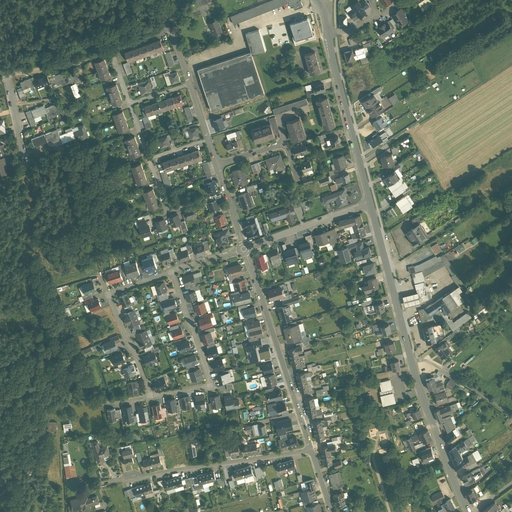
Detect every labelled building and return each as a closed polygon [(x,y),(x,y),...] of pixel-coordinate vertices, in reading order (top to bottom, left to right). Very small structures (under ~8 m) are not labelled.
[(300,0),(272,0),(231,17),(234,24),(288,3),(289,3),(291,8),(293,7),(295,10),(303,7),(300,0)] [(433,0),(432,0),(421,7),(424,11),(435,3),(433,0)] [(365,1),(360,4),(364,10),(369,6),(365,1)] [(353,9),(348,13),(351,18),(357,14),(358,17),(360,16),(361,17),(365,14),(364,13),(365,12),(364,10),(360,4),(358,2),(351,7),(353,9)] [(400,9),(397,11),(397,13),(393,15),(398,21),(399,23),(399,22),(400,22),(400,23),(404,23),(408,21),(400,9)] [(214,22),(213,17),(208,19),(211,28),(219,26),(217,21),(214,22)] [(313,30),(309,19),(308,19),(308,18),(306,18),(298,20),(292,22),(292,23),(291,24),(291,25),(290,25),(293,36),(295,43),(297,42),(298,43),(313,38),(313,37),(316,36),(313,29),(313,30)] [(387,22),(382,25),(388,34),(393,31),(392,29),(387,22)] [(382,25),(377,28),(382,36),(383,38),(388,34),(382,25)] [(219,26),(211,28),(214,36),(222,33),(219,26)] [(259,30),(245,34),(252,55),(265,52),(265,51),(259,30)] [(354,35),(348,40),(350,46),(357,44),(354,35)] [(164,50),(160,40),(153,42),(157,52),(164,50)] [(157,52),(153,42),(146,45),(149,54),(157,52)] [(149,54),(146,45),(139,47),(142,57),(149,54)] [(142,57),(139,47),(132,50),(135,59),(142,57)] [(363,48),(355,50),(356,53),(353,54),(355,59),(360,57),(366,56),(365,55),(363,48)] [(135,59),(132,50),(125,52),(128,62),(135,59)] [(352,50),(344,53),(347,61),(355,59),(353,54),(352,50)] [(315,51),(305,54),(310,74),(320,72),(315,51)] [(170,52),(165,53),(170,67),(175,65),(170,52)] [(250,52),(198,69),(211,111),(264,93),(250,52)] [(366,56),(360,57),(362,64),(373,60),(372,57),(376,56),(375,52),(365,55),(366,56)] [(105,58),(94,62),(95,62),(101,79),(100,80),(101,80),(105,78),(110,77),(111,76),(110,76),(104,59),(105,59),(105,58)] [(128,62),(123,64),(127,75),(132,73),(128,62)] [(82,82),(77,71),(72,73),(72,74),(75,81),(76,83),(76,84),(82,82)] [(177,72),(168,75),(171,84),(180,81),(177,72)] [(61,73),(48,78),(50,82),(51,86),(64,80),(63,78),(61,73)] [(47,75),(34,80),(36,85),(37,87),(50,82),(48,78),(47,75)] [(33,77),(20,82),(22,87),(23,90),(36,85),(34,80),(33,77)] [(149,82),(139,85),(142,94),(150,91),(148,85),(150,85),(149,82)] [(71,85),(65,88),(66,91),(67,90),(71,99),(81,95),(76,84),(76,83),(71,85)] [(116,83),(106,87),(107,87),(113,105),(114,105),(119,103),(123,102),(122,101),(116,84),(116,83)] [(323,84),(316,86),(317,88),(314,89),(314,90),(314,93),(325,90),(323,84)] [(373,94),(363,101),(367,109),(378,102),(373,94)] [(180,95),(173,97),(176,106),(182,104),(183,104),(183,102),(182,99),(180,95),(179,95),(180,95)] [(394,95),(389,98),(394,105),(399,102),(394,95)] [(173,97),(166,100),(169,109),(176,106),(173,97)] [(327,97),(316,101),(324,129),(335,126),(327,97)] [(275,108),(272,109),(274,115),(308,104),(306,98),(275,108)] [(166,100),(159,102),(162,111),(169,109),(166,100)] [(367,109),(372,116),(384,108),(379,101),(378,102),(367,109)] [(159,102),(152,104),(154,113),(162,111),(159,102)] [(58,103),(45,108),(47,113),(48,116),(61,111),(58,103)] [(152,104),(145,107),(145,106),(144,106),(147,116),(148,116),(148,115),(154,113),(152,104)] [(44,105),(31,110),(34,118),(47,113),(45,108),(44,105)] [(117,113),(113,114),(113,115),(119,132),(124,131),(129,129),(128,129),(122,111),(123,111),(122,111),(117,113)] [(280,133),(275,117),(269,119),(270,124),(274,135),(280,133)] [(377,120),(373,123),(377,129),(382,126),(386,124),(382,117),(377,120)] [(221,118),(213,121),(214,125),(216,130),(220,128),(221,129),(224,128),(224,127),(221,118)] [(300,119),(287,123),(293,141),(305,138),(300,119)] [(78,126),(80,130),(73,132),(76,138),(77,140),(85,137),(85,138),(88,137),(83,124),(78,126)] [(270,124),(252,130),(256,143),(275,136),(274,135),(270,124)] [(196,127),(188,130),(191,139),(199,136),(196,127)] [(73,130),(60,135),(61,140),(63,143),(76,138),(73,132),(73,130)] [(58,132),(45,137),(47,141),(48,145),(61,140),(60,135),(58,132)] [(385,132),(380,135),(383,140),(386,137),(388,136),(385,132)] [(44,134),(31,139),(34,147),(47,141),(45,137),(44,134)] [(383,140),(380,135),(378,136),(374,139),(368,143),(371,147),(381,141),(383,140)] [(135,136),(125,139),(125,140),(131,157),(131,158),(133,157),(138,155),(141,154),(134,137),(135,137),(135,136)] [(338,136),(330,139),(331,143),(324,145),(325,148),(340,144),(338,136)] [(166,137),(158,139),(161,148),(169,146),(166,137)] [(237,141),(231,143),(231,141),(228,141),(229,144),(226,144),(229,152),(239,148),(237,141)] [(301,145),(293,147),(296,156),(307,152),(305,144),(301,145)] [(398,145),(391,147),(392,154),(398,152),(397,149),(399,149),(398,145)] [(198,150),(191,153),(194,161),(201,159),(201,160),(202,160),(198,150)] [(191,153),(184,155),(186,163),(187,164),(194,161),(191,153)] [(391,154),(380,157),(383,167),(394,164),(391,154)] [(184,155),(177,157),(180,166),(187,164),(186,163),(184,155)] [(280,155),(266,160),(269,169),(275,167),(276,172),(277,171),(284,168),(280,155)] [(343,155),(333,158),(336,169),(336,170),(341,168),(346,167),(343,155)] [(177,157),(170,160),(173,168),(180,166),(177,157)] [(170,160),(163,162),(163,161),(163,163),(164,166),(165,168),(166,171),(173,168),(170,160)] [(309,161),(301,164),(303,172),(312,169),(309,161)] [(141,163),(131,167),(132,167),(138,184),(137,184),(137,185),(142,183),(147,182),(147,181),(141,164),(141,163)] [(243,168),(233,171),(236,179),(234,180),(236,187),(248,183),(243,168)] [(399,178),(394,171),(384,178),(389,185),(398,179),(399,178)] [(348,173),(340,175),(341,178),(335,179),(337,183),(350,180),(348,173)] [(302,179),(304,184),(312,181),(310,176),(302,179)] [(328,176),(320,179),(322,185),(330,182),(328,176)] [(389,185),(388,185),(392,190),(402,184),(398,179),(389,185)] [(212,181),(205,184),(206,186),(205,187),(206,190),(207,191),(208,194),(209,194),(215,192),(218,191),(214,181),(212,181)] [(402,184),(392,190),(395,195),(401,191),(405,189),(402,184)] [(153,188),(143,192),(149,210),(159,207),(159,206),(153,189),(153,188)] [(345,190),(323,198),(324,203),(336,199),(338,207),(347,204),(344,196),(347,195),(345,190)] [(248,193),(239,196),(243,210),(251,207),(248,197),(250,197),(248,193)] [(404,196),(396,202),(400,206),(408,201),(405,196),(404,196)] [(217,200),(208,203),(210,210),(219,207),(217,200)] [(408,201),(400,206),(403,211),(412,206),(408,201)] [(292,206),(270,214),(272,219),(287,214),(289,223),(295,221),(292,213),(294,212),(292,206)] [(197,216),(194,207),(184,211),(185,213),(187,219),(188,219),(189,219),(191,219),(192,218),(197,216)] [(178,214),(170,217),(172,224),(177,226),(178,224),(180,224),(181,224),(180,222),(178,214)] [(217,216),(215,217),(218,226),(226,223),(223,214),(217,216)] [(360,216),(347,220),(348,224),(349,225),(352,224),(353,228),(363,225),(360,216)] [(417,216),(412,219),(415,225),(421,221),(417,216)] [(243,222),(245,228),(256,224),(254,218),(247,220),(243,222)] [(144,219),(137,221),(139,227),(146,225),(144,219)] [(164,219),(155,222),(157,228),(158,231),(159,231),(167,228),(164,219)] [(146,225),(139,227),(143,237),(152,234),(148,224),(146,225)] [(245,228),(247,233),(258,229),(256,224),(245,228)] [(428,237),(419,224),(407,231),(416,245),(428,237)] [(363,225),(353,228),(354,232),(351,233),(352,238),(356,237),(365,234),(363,225)] [(228,229),(215,234),(218,245),(219,246),(222,245),(222,244),(228,242),(227,239),(226,238),(226,237),(226,236),(230,235),(228,229)] [(247,233),(249,239),(260,235),(258,229),(247,233)] [(332,230),(316,236),(318,244),(330,240),(331,243),(336,241),(335,237),(332,230)] [(310,234),(305,236),(307,243),(309,242),(310,244),(313,243),(310,234)] [(210,249),(208,240),(202,242),(203,245),(205,251),(210,249)] [(362,241),(356,243),(356,241),(349,243),(346,245),(347,247),(348,249),(356,247),(362,245),(362,241)] [(307,243),(300,245),(304,259),(314,256),(310,244),(309,242),(307,243)] [(441,251),(437,243),(432,247),(436,254),(441,251)] [(461,243),(455,247),(458,253),(461,251),(460,250),(464,248),(461,243)] [(203,245),(194,248),(197,256),(206,253),(205,251),(203,245)] [(347,247),(338,250),(340,258),(341,263),(351,260),(348,249),(347,247)] [(363,248),(361,249),(363,257),(371,255),(369,247),(363,248)] [(277,248),(268,251),(271,259),(272,264),(281,261),(280,259),(279,254),(277,248)] [(287,250),(285,250),(285,252),(288,263),(298,260),(295,253),(294,248),(287,250)] [(361,249),(358,250),(359,251),(354,252),(356,259),(363,257),(361,249)] [(187,250),(178,253),(181,261),(190,258),(188,254),(187,250)] [(169,252),(160,255),(163,263),(166,262),(166,263),(169,262),(169,261),(172,260),(171,259),(169,252)] [(452,267),(444,254),(440,257),(442,260),(445,265),(448,269),(452,267)] [(263,255),(259,256),(255,257),(258,269),(259,269),(260,270),(267,267),(265,261),(263,255)] [(153,256),(147,258),(152,273),(155,272),(154,269),(157,268),(155,262),(153,256)] [(435,256),(419,264),(422,270),(426,268),(438,262),(436,258),(435,256)] [(147,258),(142,260),(143,266),(145,271),(148,271),(149,274),(152,273),(147,258)] [(442,260),(426,268),(429,274),(445,265),(442,260)] [(136,262),(130,264),(135,279),(138,278),(137,274),(140,273),(138,268),(136,262)] [(374,263),(364,266),(366,273),(376,271),(374,263)] [(130,264),(124,266),(126,272),(128,277),(131,276),(132,280),(135,279),(130,264)] [(240,265),(229,268),(230,272),(229,274),(229,276),(237,274),(242,273),(240,265)] [(458,275),(452,267),(448,269),(454,278),(458,275)] [(119,269),(113,271),(116,282),(122,280),(121,276),(119,269)] [(415,272),(412,273),(414,280),(423,277),(423,276),(421,270),(415,272)] [(113,271),(106,274),(108,280),(110,284),(116,282),(113,271)] [(193,274),(183,277),(186,286),(193,284),(196,283),(194,278),(193,274)] [(376,277),(368,279),(369,281),(369,284),(371,289),(379,287),(376,277)] [(238,281),(234,282),(236,290),(246,287),(245,279),(238,281)] [(92,282),(83,286),(86,294),(91,292),(96,290),(92,282)] [(163,282),(155,285),(158,294),(167,291),(163,282)] [(426,286),(416,289),(417,292),(420,303),(424,302),(432,297),(429,285),(426,286)] [(458,286),(426,308),(432,316),(434,315),(440,311),(442,315),(445,313),(464,300),(458,292),(461,291),(458,286)] [(281,287),(268,291),(271,300),(282,297),(284,296),(283,293),(284,293),(283,290),(282,290),(281,287)] [(191,292),(185,294),(188,301),(197,298),(195,291),(191,292)] [(239,295),(235,296),(237,304),(251,300),(249,292),(239,295)] [(409,294),(403,296),(405,307),(412,305),(420,303),(417,292),(409,294)] [(131,302),(127,293),(119,297),(123,306),(126,304),(131,302)] [(291,298),(283,300),(284,304),(294,301),(294,303),(300,301),(298,296),(291,298)] [(174,298),(163,301),(165,310),(177,306),(174,298)] [(94,300),(88,303),(91,310),(101,306),(98,299),(94,300)] [(199,304),(194,305),(197,314),(206,311),(204,302),(199,304)] [(382,302),(374,304),(376,309),(376,312),(385,310),(382,302)] [(288,305),(277,308),(281,321),(292,318),(288,305)] [(243,309),(245,318),(257,315),(255,306),(248,308),(243,309)] [(426,308),(419,310),(422,322),(425,321),(432,316),(426,308)] [(126,313),(124,314),(125,317),(125,319),(125,321),(137,316),(134,310),(133,310),(126,313)] [(440,311),(434,315),(438,320),(443,317),(442,315),(440,311)] [(170,314),(167,315),(167,316),(169,324),(179,321),(176,312),(170,314)] [(453,322),(449,325),(453,331),(470,318),(466,313),(453,322)] [(137,316),(125,321),(126,323),(128,324),(129,327),(132,326),(138,323),(139,323),(137,316)] [(205,318),(199,320),(202,328),(212,325),(210,317),(210,316),(205,318)] [(254,322),(247,323),(248,324),(249,330),(261,328),(259,320),(254,322)] [(442,322),(432,325),(435,335),(440,334),(440,336),(441,336),(445,335),(442,322)] [(380,323),(371,325),(374,334),(376,333),(376,332),(382,331),(381,326),(380,323)] [(291,326),(284,327),(286,335),(300,331),(298,324),(296,324),(291,326)] [(381,326),(382,331),(376,332),(376,333),(377,335),(390,332),(388,324),(381,326)] [(432,325),(423,327),(427,343),(436,340),(435,338),(435,335),(432,325)] [(179,329),(172,331),(174,338),(183,335),(181,328),(179,329)] [(261,328),(249,330),(251,337),(251,338),(257,336),(263,335),(261,328)] [(142,331),(137,334),(140,341),(149,337),(148,337),(146,330),(142,331)] [(300,331),(286,335),(288,342),(294,340),(300,339),(302,339),(300,331)] [(206,333),(201,335),(204,343),(212,340),(210,332),(206,333)] [(149,337),(140,341),(139,341),(142,348),(144,347),(152,344),(149,337),(148,337),(149,337)] [(447,337),(439,343),(441,345),(446,341),(449,339),(447,337)] [(249,341),(245,342),(246,345),(253,343),(254,346),(255,345),(256,348),(262,346),(261,339),(258,339),(249,341)] [(111,341),(103,344),(107,352),(117,348),(116,346),(115,345),(114,343),(115,342),(114,340),(111,341)] [(182,342),(178,344),(178,345),(180,352),(191,349),(191,348),(189,343),(188,342),(186,342),(186,341),(182,342)] [(441,345),(435,349),(442,358),(449,353),(446,348),(450,345),(446,341),(441,345)] [(393,342),(385,344),(387,352),(395,350),(393,342)] [(246,345),(245,345),(247,350),(250,349),(252,355),(249,356),(250,361),(259,359),(256,348),(255,345),(254,346),(253,343),(246,345)] [(262,346),(256,348),(259,359),(264,358),(270,356),(271,356),(269,345),(262,346)] [(216,346),(207,349),(210,357),(219,353),(216,346)] [(296,348),(288,350),(290,358),(298,357),(297,352),(296,348)] [(152,353),(143,357),(147,365),(150,363),(151,364),(154,363),(154,362),(157,360),(154,352),(152,353)] [(122,353),(112,357),(115,365),(117,364),(125,361),(122,353)] [(195,354),(184,358),(186,365),(186,366),(193,363),(196,362),(197,361),(195,354)] [(298,357),(290,358),(292,367),(300,365),(298,357)] [(222,359),(212,362),(215,369),(223,367),(224,366),(222,359)] [(398,360),(391,362),(392,368),(393,370),(396,369),(400,369),(398,360)] [(272,362),(263,364),(263,368),(264,372),(274,370),(272,362)] [(128,366),(122,369),(125,377),(136,372),(135,370),(134,367),(133,365),(128,366)] [(196,370),(190,372),(192,380),(202,377),(200,369),(196,370)] [(218,375),(220,382),(233,379),(233,376),(230,377),(229,373),(229,372),(222,374),(218,375)] [(274,373),(265,375),(268,386),(277,383),(274,373)] [(304,373),(296,375),(298,383),(306,381),(304,373)] [(164,377),(158,380),(155,381),(158,389),(167,386),(164,377)] [(440,382),(436,383),(434,377),(425,379),(429,390),(439,387),(443,385),(442,381),(440,382)] [(390,380),(379,382),(381,391),(379,391),(380,395),(383,405),(395,402),(393,393),(394,392),(393,388),(392,388),(390,380)] [(455,383),(449,380),(446,385),(447,386),(452,389),(455,383)] [(137,381),(127,383),(130,394),(139,393),(138,387),(139,386),(137,381)] [(306,381),(298,383),(300,392),(308,390),(308,387),(306,381)] [(277,390),(271,391),(271,393),(269,396),(274,399),(283,397),(281,390),(280,389),(279,389),(277,390)] [(436,394),(435,394),(438,403),(446,400),(445,395),(446,394),(445,391),(436,394)] [(204,395),(195,396),(196,398),(197,407),(198,409),(202,408),(202,407),(206,406),(205,401),(204,395)] [(219,395),(211,396),(212,402),(213,407),(221,406),(219,395)] [(232,395),(225,396),(227,408),(239,406),(238,399),(233,400),(232,395)] [(190,401),(189,396),(181,398),(181,399),(183,408),(191,406),(190,401)] [(313,397),(305,399),(307,408),(315,406),(313,397)] [(175,398),(166,400),(168,411),(177,409),(176,405),(175,398)] [(285,403),(277,406),(279,413),(287,410),(285,403)] [(159,404),(152,406),(155,417),(162,416),(163,416),(161,407),(161,406),(159,404)] [(141,405),(138,405),(140,419),(141,421),(149,420),(146,407),(142,408),(141,405)] [(124,414),(126,421),(134,420),(133,415),(132,406),(123,408),(124,414)] [(315,406),(307,408),(309,417),(317,415),(316,410),(315,406)] [(449,406),(439,410),(442,416),(452,412),(451,411),(449,406)] [(115,408),(107,409),(109,421),(117,420),(117,418),(115,410),(115,408)] [(419,409),(405,414),(407,418),(410,417),(409,415),(412,414),(414,419),(422,416),(419,409)] [(439,409),(434,411),(439,422),(442,421),(445,420),(444,418),(443,417),(442,417),(442,416),(439,410),(439,409)] [(449,418),(447,417),(444,418),(445,420),(442,421),(443,424),(443,423),(443,424),(444,424),(445,427),(452,425),(452,424),(449,418)] [(291,419),(277,422),(278,430),(279,431),(286,430),(292,429),(291,419)] [(321,421),(313,423),(314,431),(323,430),(322,426),(321,421)] [(55,432),(54,422),(46,422),(47,432),(55,432)] [(63,424),(64,431),(68,431),(68,427),(71,426),(71,423),(63,424)] [(258,423),(245,426),(246,431),(251,430),(252,435),(256,434),(255,430),(259,429),(258,426),(258,423)] [(452,425),(445,427),(448,433),(455,427),(453,424),(452,424),(452,425)] [(323,430),(314,431),(316,440),(324,439),(323,430)] [(428,430),(419,433),(421,437),(422,440),(423,442),(432,439),(428,430)] [(452,431),(443,438),(447,443),(456,436),(452,431)] [(408,444),(405,445),(408,451),(414,449),(415,449),(412,441),(418,439),(421,437),(419,433),(406,439),(408,444)] [(281,438),(280,439),(281,443),(280,444),(281,448),(289,445),(287,439),(287,436),(281,438)] [(287,439),(289,445),(290,447),(298,444),(296,436),(287,439)] [(468,437),(463,441),(467,447),(472,443),(468,437)] [(201,438),(188,441),(191,456),(196,455),(194,445),(202,444),(201,438)] [(463,441),(455,447),(459,453),(467,447),(463,441)] [(105,442),(102,443),(103,447),(100,448),(94,449),(98,462),(103,461),(102,456),(109,454),(107,446),(106,446),(105,442)] [(256,442),(243,444),(243,445),(244,451),(245,453),(261,451),(260,446),(256,447),(256,442)] [(238,444),(229,445),(231,454),(239,453),(238,444)] [(329,446),(321,447),(322,456),(331,454),(330,450),(329,446)] [(425,449),(421,450),(423,455),(425,460),(425,461),(434,458),(433,454),(434,453),(431,447),(425,449)] [(459,453),(455,447),(449,451),(455,464),(459,461),(462,459),(459,453)] [(477,450),(470,454),(472,457),(475,461),(481,457),(480,454),(477,450)] [(64,465),(70,464),(68,453),(62,454),(64,465)] [(331,454),(322,456),(324,465),(332,463),(331,454)] [(125,457),(123,458),(125,466),(134,464),(131,456),(131,455),(125,457)] [(159,456),(151,459),(153,467),(161,464),(159,456)] [(467,456),(461,461),(464,466),(466,464),(467,466),(471,463),(467,456)] [(151,459),(143,461),(145,469),(153,467),(151,459)] [(294,459),(285,462),(288,470),(296,467),(294,459)] [(459,462),(455,464),(454,465),(456,471),(464,466),(461,461),(459,462)] [(285,462),(277,464),(279,472),(288,470),(285,462)] [(70,464),(64,465),(67,477),(75,475),(73,465),(71,465),(70,464)] [(251,465),(242,468),(245,476),(252,474),(253,474),(251,465)] [(263,465),(254,467),(257,477),(263,476),(262,474),(265,473),(263,465)] [(242,468),(234,470),(236,478),(245,476),(242,468)] [(216,479),(214,471),(205,473),(208,482),(212,480),(216,479)] [(339,471),(329,474),(333,488),(343,485),(339,471)] [(480,471),(472,475),(474,479),(482,475),(480,471)] [(471,472),(462,477),(466,484),(474,479),(472,475),(471,472)] [(205,473),(193,477),(195,485),(208,482),(205,473)] [(180,477),(172,479),(175,487),(183,485),(180,477)] [(172,479),(164,481),(166,489),(175,487),(172,479)] [(314,479),(306,481),(308,489),(313,487),(316,487),(314,479)] [(151,483),(143,485),(145,494),(153,491),(151,483)] [(143,485),(134,488),(136,494),(136,496),(141,495),(145,494),(143,485)] [(303,490),(302,490),(304,500),(309,498),(316,496),(313,487),(308,489),(303,490)] [(477,493),(474,487),(469,490),(470,491),(472,490),(476,498),(481,496),(479,492),(477,493)] [(134,488),(127,490),(129,495),(129,496),(136,494),(134,488)] [(476,498),(472,490),(470,491),(465,494),(470,502),(476,498)] [(446,501),(444,498),(445,498),(441,491),(431,497),(434,503),(436,502),(439,508),(438,509),(439,511),(445,511),(449,510),(454,508),(455,507),(451,499),(446,501)] [(342,492),(333,495),(336,507),(345,504),(342,492)] [(82,498),(80,499),(82,507),(83,510),(90,508),(89,505),(98,502),(97,495),(92,496),(92,497),(86,498),(85,497),(82,498)] [(81,496),(70,500),(72,508),(74,509),(82,507),(80,499),(82,498),(81,496)] [(312,504),(307,506),(308,511),(318,511),(321,511),(318,502),(312,504)] [(495,502),(483,511),(498,511),(500,511),(497,507),(497,505),(495,502)]
